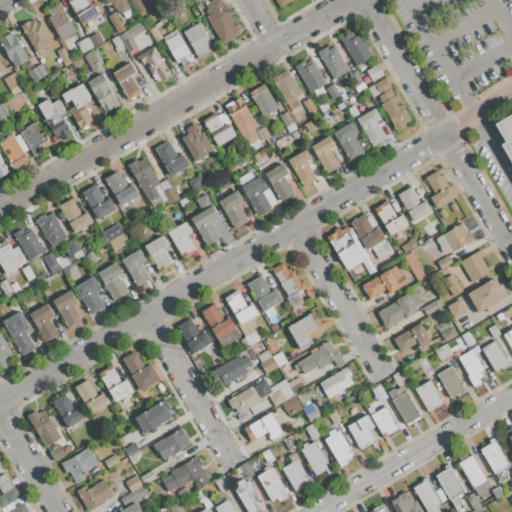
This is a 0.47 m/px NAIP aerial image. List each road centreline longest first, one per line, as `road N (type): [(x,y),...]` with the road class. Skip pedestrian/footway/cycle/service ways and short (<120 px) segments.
road 1 (residential): [(443,135),(0,402)]
road 2 (residential): [(348,0),(0,208)]
road 3 (residential): [(362,0),(511,252)]
road 4 (residential): [(511,393),(313,511)]
road 5 (residential): [(294,225),(383,373)]
road 6 (residential): [(145,315),(230,457)]
